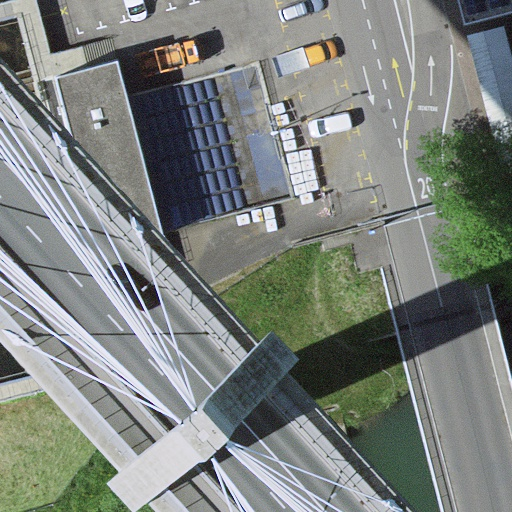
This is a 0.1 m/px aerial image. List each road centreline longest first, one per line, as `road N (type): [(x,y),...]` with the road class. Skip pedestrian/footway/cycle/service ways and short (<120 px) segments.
road 1 (primary): [(0,158),(320,511)]
road 2 (unclassified): [(494,511),(447,322)]
